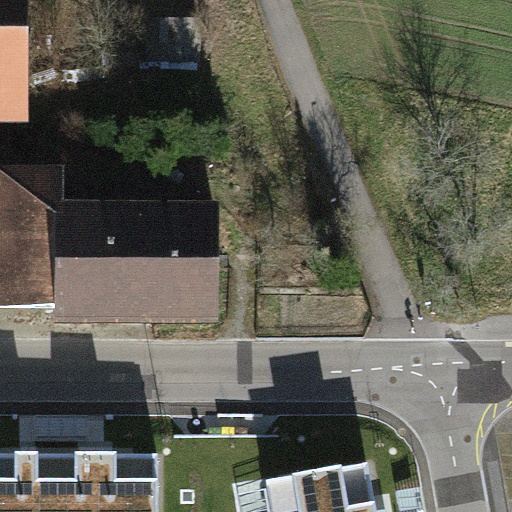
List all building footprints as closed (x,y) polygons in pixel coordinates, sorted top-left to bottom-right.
[(0,115),(28,116),(30,10),(0,9),(0,115)] [(51,194),(0,194),(0,278),(1,344),(208,341),(206,223),(52,226),(51,194)] [(353,443),(253,462),(262,511),(325,511),(365,504),(353,443)] [(167,511),(166,453),(104,455),(105,511),(167,511)] [(105,511),(104,455),(44,456),(45,511),(105,511)] [(0,456),(0,511),(45,511),(44,456),(0,456)]
